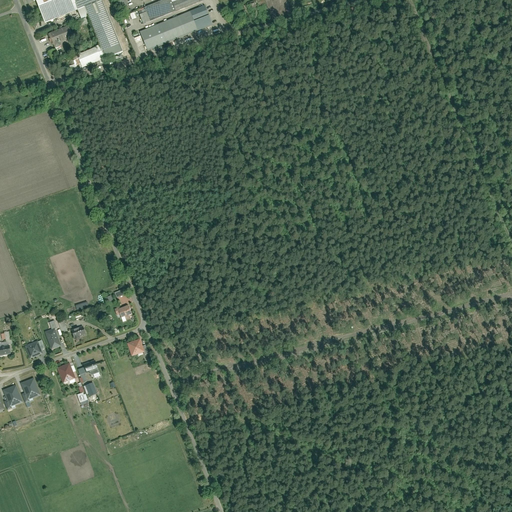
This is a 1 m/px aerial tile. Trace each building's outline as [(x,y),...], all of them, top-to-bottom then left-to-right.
[(125,53),(103,0),(35,0),(45,24),(84,8),(107,59),(125,53)] [(124,0),(121,0),(119,1),(122,12),(128,11),(124,0)] [(143,24),(202,0),(201,0),(162,0),(144,7),(146,12),(139,15),(143,24)] [(204,6),(139,31),(147,51),(212,26),(204,6)] [(125,16),(130,26),(133,25),(131,20),(136,18),(134,12),(125,16)] [(86,18),(77,21),(79,27),(88,24),(86,18)] [(69,26),(51,33),(57,48),(61,46),(60,42),(73,37),(69,26)] [(100,46),(79,55),(80,59),(74,61),(75,64),(70,66),(72,72),(106,58),(100,46)] [(122,289),(114,293),(116,298),(125,295),(122,289)] [(119,307),(113,309),(116,316),(119,314),(121,318),(125,317),(125,318),(128,317),(128,316),(132,314),(128,305),(120,308),(119,307)] [(61,330),(67,328),(64,321),(58,323),(61,330)] [(82,325),(70,329),(74,340),(86,335),(82,325)] [(55,329),(45,333),(51,350),(61,346),(55,329)] [(8,332),(1,333),(2,340),(6,339),(6,341),(10,340),(8,332)] [(140,339),(127,343),(131,357),(144,353),(144,355),(148,354),(145,345),(142,346),(140,339)] [(9,341),(0,342),(0,356),(12,355),(9,341)] [(38,341),(25,347),(30,360),(43,354),(38,341)] [(95,360),(83,365),(86,374),(98,369),(95,360)] [(69,363),(57,369),(63,384),(76,379),(69,363)] [(34,379),(21,384),(24,393),(22,394),(26,404),(30,402),(29,400),(40,395),(34,379)] [(97,394),(93,383),(85,386),(89,397),(97,394)] [(16,385),(2,390),(6,400),(4,401),(8,410),(12,409),(11,406),(22,402),(16,385)] [(84,392),(77,395),(81,405),(88,402),(84,392)]
